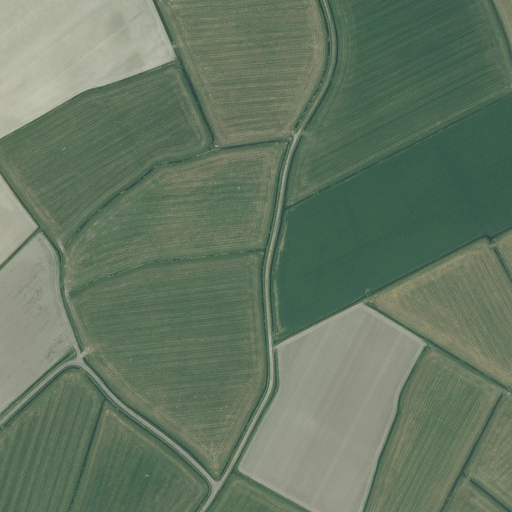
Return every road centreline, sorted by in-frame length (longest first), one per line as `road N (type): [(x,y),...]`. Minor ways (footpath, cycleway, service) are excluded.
road 1 (track): [(216,488),(270,386),(266,268),(290,152),(332,59),(324,0)]
road 2 (track): [(216,488),(77,363),(58,369),(0,423)]
